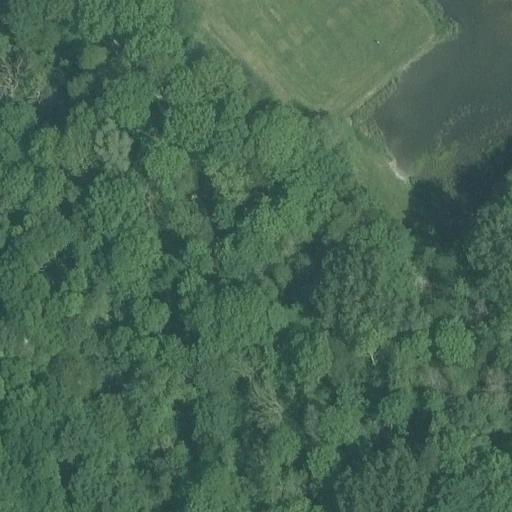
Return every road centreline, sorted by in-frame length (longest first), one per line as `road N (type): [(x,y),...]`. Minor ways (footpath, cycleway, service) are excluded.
road 1 (unknown): [(114,0),(152,36),(223,157),(342,263),(361,293),(399,400),(450,454),(511,486)]
road 2 (unknown): [(0,346),(62,370),(125,306),(129,285),(91,283),(53,267),(0,207)]
